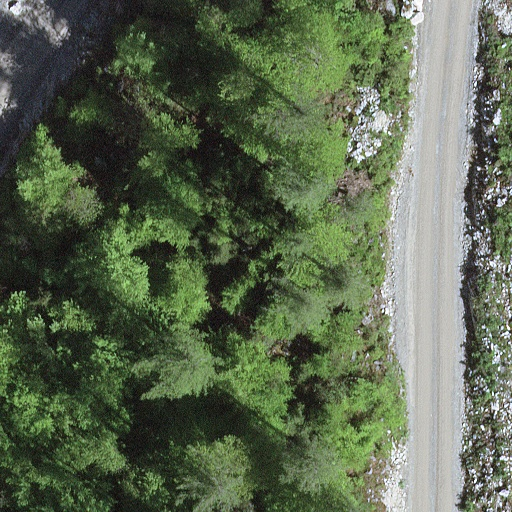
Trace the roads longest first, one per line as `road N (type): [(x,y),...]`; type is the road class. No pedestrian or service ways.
road 1 (track): [(432,511),(393,254),(407,183),(442,92),(444,0)]
road 2 (track): [(113,0),(0,146)]
